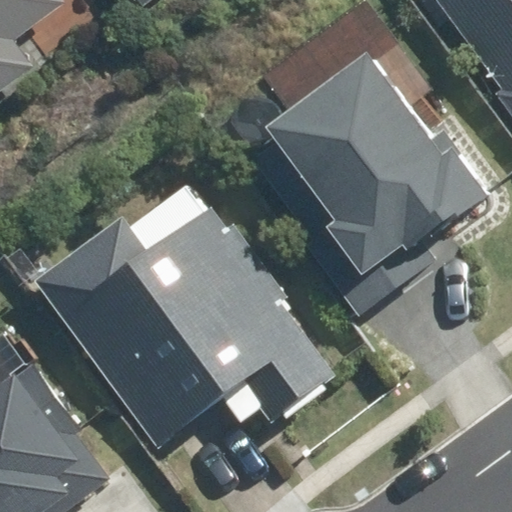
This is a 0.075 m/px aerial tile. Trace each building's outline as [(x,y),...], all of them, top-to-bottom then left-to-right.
[(0,0),(0,93),(37,65),(17,40),(68,1),(66,0),(0,0)] [(131,0),(140,12),(157,0),(131,0)] [(268,123),(281,140),(256,158),(316,239),(308,244),(361,315),(438,259),(425,241),(492,192),(446,130),(437,137),(415,107),(436,91),(368,0),(361,0),(261,74),(288,109),(268,123)] [(497,93),(511,113),(511,0),(439,0),(502,90),(497,93)] [(123,213),(34,277),(159,447),(246,379),(275,419),(275,418),(285,412),(289,417),(331,387),(327,382),(338,374),(285,301),(292,297),(236,220),(230,225),(214,203),(208,207),(189,181),(130,223),(123,213)] [(67,511),(82,501),(80,499),(111,477),(79,433),(84,430),(34,360),(37,358),(20,335),(15,339),(7,328),(4,330),(0,323),(0,511),(67,511)]
